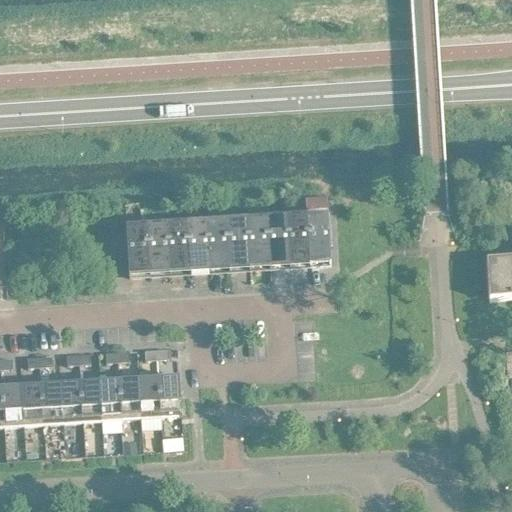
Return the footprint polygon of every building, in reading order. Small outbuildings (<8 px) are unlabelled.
[(330,198),(308,199),(309,211),(330,210),(330,200),(330,198)] [(330,221),(309,222),(312,266),(332,265),(332,266),(333,266),(330,221)] [(309,222),(289,223),(292,267),(312,266),(309,222)] [(289,223),(269,224),(272,269),(292,267),(289,223)] [(269,224),(249,226),(252,270),(272,269),(269,224)] [(249,226),(229,227),(232,271),(252,270),(249,226)] [(229,227),(209,228),(212,272),(232,271),(229,227)] [(209,228),(189,229),(192,273),(212,272),(209,228)] [(189,229),(169,231),(172,275),(192,273),(189,229)] [(169,231),(149,232),(152,276),(172,275),(169,231)] [(130,266),(131,272),(131,278),(132,278),(132,277),(152,276),(149,232),(129,233),(129,234),(129,240),(129,247),(130,253),(130,259),(130,266)] [(511,261),(496,262),(498,301),(511,299),(511,261)] [(170,351),(159,352),(159,361),(171,361),(170,351)] [(159,361),(159,352),(147,352),(147,362),(159,361)] [(131,353),(119,354),(120,364),(132,363),(131,353)] [(120,364),(119,354),(107,355),(108,365),(120,364)] [(81,366),(80,356),(68,357),(69,367),(81,366)] [(92,356),(80,356),(81,366),(93,365),(92,356)] [(53,358),(41,359),(42,369),(54,368),(53,358)] [(42,369),(41,359),(29,360),(30,369),(42,369)] [(14,361),(2,361),(3,371),(15,370),(14,361)] [(181,379),(160,381),(163,419),(182,418),(183,418),(181,379)] [(160,381),(141,382),(143,420),(163,419),(160,381)] [(141,382),(121,383),(124,421),(143,420),(141,382)] [(121,383),(102,384),(104,422),(124,421),(121,383)] [(82,386),(84,424),(104,422),(102,384),(82,386)] [(82,386),(62,387),(65,425),(84,424),(82,386)] [(62,387),(43,388),(45,426),(65,425),(62,387)] [(43,388),(23,389),(26,427),(45,426),(43,388)] [(23,389),(4,390),(6,429),(26,427),(23,389)] [(138,443),(126,444),(126,455),(139,455),(138,443)]
